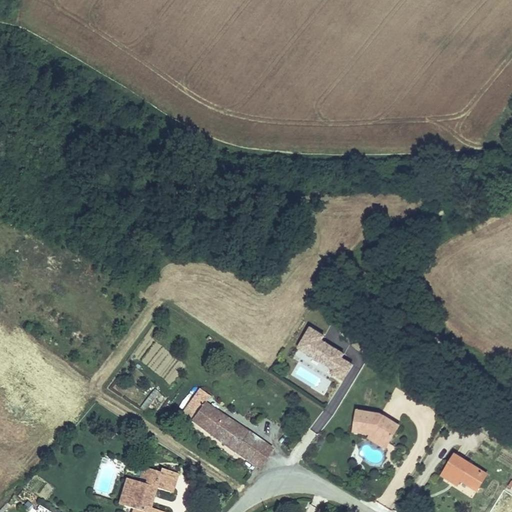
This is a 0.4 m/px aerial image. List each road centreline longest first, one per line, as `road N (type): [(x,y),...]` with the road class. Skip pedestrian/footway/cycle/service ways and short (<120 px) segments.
road 1 (track): [(511,162),(462,150),(279,153),(199,137),(25,21),(0,18)]
road 2 (track): [(511,396),(386,305),(367,266),(380,250),(503,181)]
road 3 (residential): [(234,511),(261,490),(304,482),(326,486),(365,511)]
